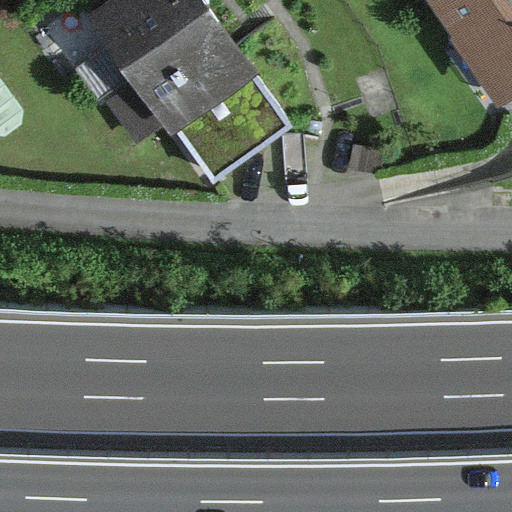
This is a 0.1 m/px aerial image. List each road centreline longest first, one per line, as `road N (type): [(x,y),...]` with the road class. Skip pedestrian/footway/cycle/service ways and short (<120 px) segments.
road 1 (residential): [(0,205),(103,218),(511,231)]
road 2 (motorway): [(511,379),(364,386),(0,380)]
